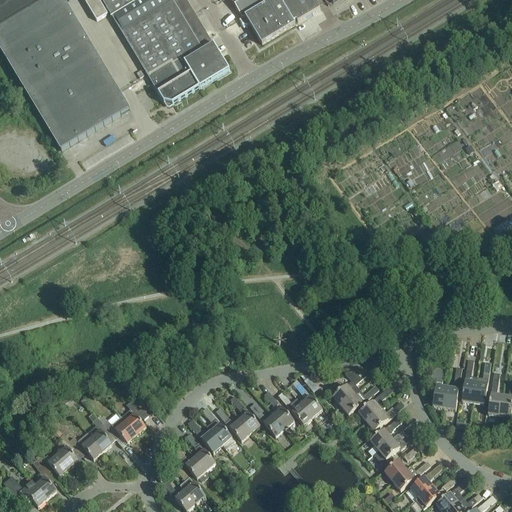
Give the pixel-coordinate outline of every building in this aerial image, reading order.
[(78,53),(90,46),(62,0),(0,0),(0,51),(61,153),(130,112),(95,54),(83,61),(78,53)] [(83,0),(84,1),(84,0),(86,0),(88,1),(85,3),(97,22),(108,16),(98,0),(101,0),(164,105),(165,105),(173,107),(230,73),(214,47),(213,47),(184,0),(174,0),(172,1),(171,0),(83,0)] [(230,0),(242,20),(239,22),(242,27),(247,28),(250,26),(262,47),(320,11),(313,0),(230,0)] [(95,54),(90,46),(78,53),(83,61),(95,54)] [(466,377),(472,378),(474,363),(468,362),(466,377)] [(477,380),(473,406),(485,408),(491,366),(485,365),(483,381),(477,380)] [(433,410),(444,411),(448,390),(442,389),(445,368),(433,367),(431,382),(433,382),(432,387),(433,388),(436,389),(433,410)] [(454,385),(460,386),(462,371),(456,370),(454,385)] [(333,400),(341,409),(360,393),(356,388),(367,378),(362,372),(344,376),(351,384),(333,400)] [(488,418),(500,419),(503,398),(497,397),(500,376),(494,375),(488,418)] [(472,378),(466,377),(462,404),(473,406),(477,380),(471,379),(472,378)] [(503,398),(500,419),(511,421),(511,414),(511,378),(508,399),(503,398)] [(292,386),(302,398),(307,394),(297,382),(292,386)] [(360,393),(341,409),(349,418),(379,393),(375,388),(364,398),(360,393)] [(359,416),(367,425),(383,411),(386,409),(381,404),(393,395),(389,390),(359,416)] [(448,390),(444,411),(456,413),(459,392),(448,390)] [(264,398),(274,409),(279,406),(269,394),(264,398)] [(313,421),(301,406),(297,402),(292,406),(283,394),(278,398),(304,429),(313,421)] [(311,398),(301,406),(313,421),(323,413),(311,398)] [(244,419),(239,423),(251,437),(260,429),(235,399),(230,402),(244,419)] [(131,412),(121,420),(137,439),(147,431),(138,421),(141,419),(144,422),(149,418),(142,410),(139,413),(132,404),(127,408),(131,412)] [(383,411),(367,425),(375,434),(405,409),(401,404),(393,411),(392,410),(387,415),(383,411)] [(285,432),(273,418),(271,415),(266,419),(255,406),(250,410),(276,440),(285,432)] [(207,430),(211,435),(211,434),(223,448),(232,441),(207,410),(202,414),(212,425),(207,430)] [(283,410),(273,418),(285,432),(294,424),(283,410)] [(251,437),(239,423),(234,427),(221,411),(216,414),(242,445),(251,437)] [(370,444),(378,453),(392,441),(389,437),(394,433),(393,432),(404,423),(401,418),(370,444)] [(100,422),(100,423),(111,435),(110,436),(116,443),(121,439),(128,447),(137,439),(121,420),(113,427),(111,427),(108,423),(108,424),(104,419),(100,422)] [(97,429),(87,437),(91,441),(103,455),(113,447),(112,446),(106,439),(110,436),(111,435),(100,423),(100,422),(98,420),(93,424),(97,429)] [(211,434),(211,435),(206,439),(192,422),(188,426),(214,456),(223,448),(211,434)] [(58,431),(53,436),(58,442),(59,441),(63,437),(58,431)] [(392,441),(378,453),(386,463),(400,451),(401,452),(402,452),(406,448),(406,447),(405,446),(417,437),(413,432),(402,442),(397,437),(392,441)] [(74,440),(70,444),(79,454),(83,459),(87,455),(94,463),(103,455),(91,441),(87,437),(87,436),(78,444),(74,440)] [(191,436),(186,440),(197,453),(197,454),(199,457),(195,460),(207,474),(216,466),(191,436)] [(41,456),(36,460),(37,462),(49,475),(53,472),(60,479),(79,464),(78,463),(74,458),(79,454),(70,444),(64,437),(63,437),(59,441),(67,450),(51,463),(48,465),(45,461),(41,456)] [(207,474),(195,460),(190,464),(183,456),(176,448),(172,452),(197,482),(198,481),(202,484),(210,478),(207,474)] [(404,459),(407,464),(419,454),(415,449),(404,459)] [(40,484),(36,488),(48,502),(57,494),(50,486),(55,482),(49,475),(37,462),(33,466),(40,475),(36,479),(40,484)] [(385,475),(393,484),(407,473),(407,472),(399,463),(385,475)] [(407,473),(393,484),(401,494),(431,468),(427,464),(416,473),(411,468),(407,472),(407,473)] [(411,491),(418,500),(432,488),(429,484),(434,480),(433,480),(445,470),(441,466),(411,491)] [(180,488),(184,493),(185,493),(197,507),(206,499),(180,469),(176,473),(185,484),(180,488)] [(12,479),(3,487),(15,500),(18,496),(27,506),(32,502),(38,510),(48,502),(36,488),(32,484),(25,490),(28,494),(26,496),(12,479)] [(432,488),(418,500),(415,503),(423,511),(457,484),(453,480),(441,490),(442,491),(437,494),(432,488)] [(162,485),(171,496),(176,493),(166,481),(162,485)] [(467,482),(436,507),(440,511),(449,511),(463,501),(459,496),(470,486),(467,482)] [(185,493),(184,493),(175,501),(184,511),(190,511),(197,507),(185,493)] [(463,501),(449,511),(468,511),(482,501),(479,496),(467,505),(463,501)] [(475,511),(484,511),(496,502),(492,498),(475,511)]
